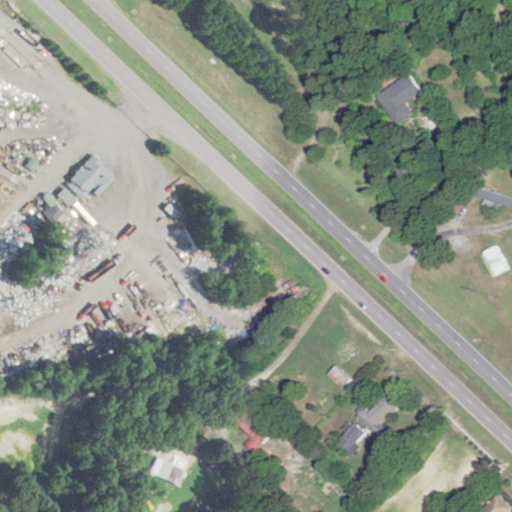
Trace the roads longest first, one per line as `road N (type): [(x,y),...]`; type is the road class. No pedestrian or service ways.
road 1 (primary): [(47,0),(511,442)]
road 2 (primary): [(511,395),(93,0)]
